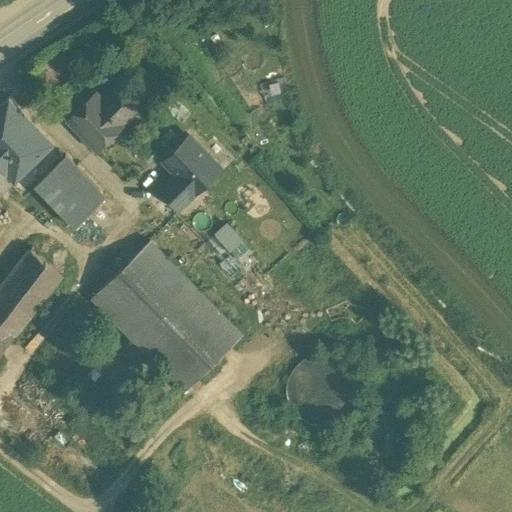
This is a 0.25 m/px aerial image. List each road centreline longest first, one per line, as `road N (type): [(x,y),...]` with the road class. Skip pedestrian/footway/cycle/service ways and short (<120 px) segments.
road 1 (track): [(301,0),(323,111),(353,161),(511,333)]
road 2 (track): [(380,511),(243,433),(201,394)]
road 3 (track): [(511,406),(415,511)]
